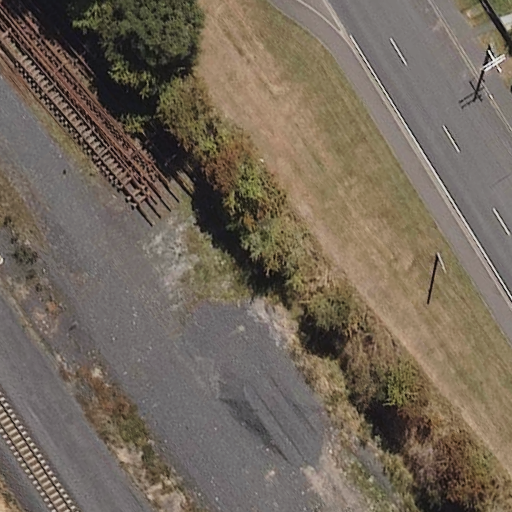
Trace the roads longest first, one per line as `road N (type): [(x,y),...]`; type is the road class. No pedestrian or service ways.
road 1 (residential): [(369,0),(511,234)]
road 2 (track): [(0,326),(116,511)]
